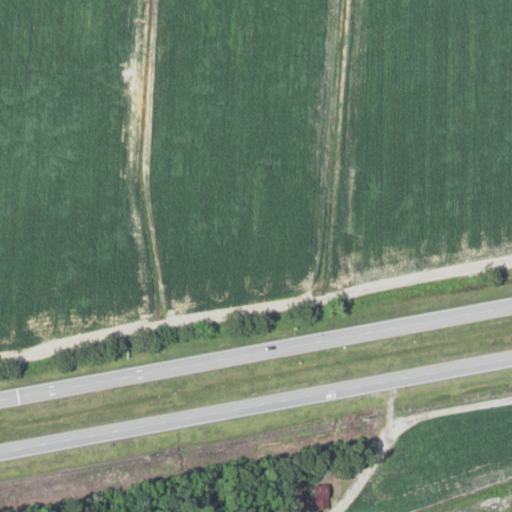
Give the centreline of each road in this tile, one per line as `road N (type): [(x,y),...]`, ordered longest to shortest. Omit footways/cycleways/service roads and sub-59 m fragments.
road 1 (trunk): [(0,448),(511,353)]
road 2 (trunk): [(511,307),(0,398)]
